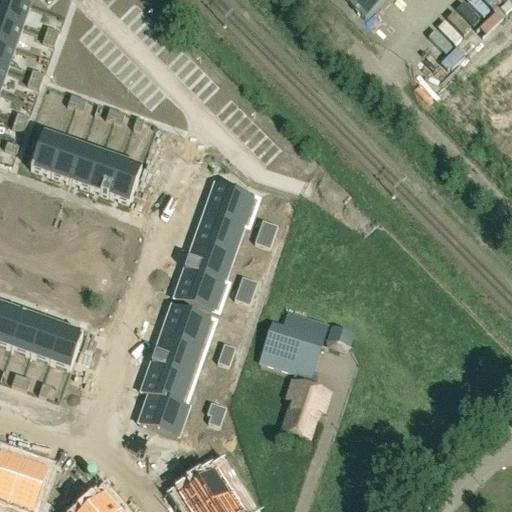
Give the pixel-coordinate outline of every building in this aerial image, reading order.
[(6,0),(0,0),(0,22),(22,31),(30,8),(6,0)] [(387,0),(342,0),(364,22),(387,0)] [(0,22),(0,46),(15,52),(22,31),(0,22)] [(0,46),(0,70),(7,74),(15,52),(0,46)] [(62,95),(59,105),(67,107),(70,98),(62,95)] [(27,96),(24,104),(33,107),(36,99),(27,96)] [(70,98),(67,107),(74,110),(77,101),(70,98)] [(24,104),(21,111),(31,115),(33,107),(24,104)] [(101,109),(97,118),(105,121),(108,112),(101,109)] [(108,112),(105,121),(113,124),(116,114),(108,112)] [(140,123),(137,132),(144,135),(148,126),(140,123)] [(34,134),(22,170),(42,177),(55,141),(34,134)] [(11,139),(9,147),(18,150),(21,142),(11,139)] [(55,141),(42,177),(61,184),(74,148),(55,141)] [(9,147),(6,154),(16,157),(18,150),(9,147)] [(74,148),(61,184),(80,191),(93,155),(74,148)] [(93,155),(80,191),(100,198),(112,162),(93,155)] [(112,162),(100,198),(120,205),(132,169),(112,162)] [(214,188),(204,217),(244,231),(255,202),(214,188)] [(121,287),(49,247),(70,209),(35,190),(15,226),(28,233),(25,238),(41,247),(32,264),(110,307),(121,287)] [(204,217),(194,245),(234,259),(244,231),(204,217)] [(274,233),(272,241),(281,244),(284,237),(274,233)] [(272,241),(269,248),(278,252),(281,244),(272,241)] [(194,245),(184,273),(224,288),(234,259),(194,245)] [(184,273),(173,303),(214,317),(224,288),(184,273)] [(254,290),(252,297),(261,301),(264,293),(254,290)] [(252,297),(249,305),(258,308),(261,301),(252,297)] [(171,309),(161,339),(201,353),(212,324),(171,309)] [(4,311),(0,323),(0,350),(11,354),(24,318),(4,311)] [(24,318),(11,354),(30,361),(43,325),(24,318)] [(43,325),(30,361),(49,367),(62,331),(43,325)] [(273,327),(261,367),(297,378),(311,383),(323,342),(273,327)] [(62,331),(49,367),(69,375),(82,339),(62,331)] [(161,339),(151,367),(191,381),(201,353),(161,339)] [(231,355),(229,363),(238,366),(241,358),(231,355)] [(229,363),(226,370),(235,373),(238,366),(229,363)] [(151,367),(141,395),(148,398),(181,410),(191,381),(151,367)] [(293,406),(285,434),(311,442),(319,416),(323,417),(329,397),(308,391),(311,383),(297,378),(294,387),(289,405),(293,406)] [(15,380),(11,390),(19,393),(22,383),(15,380)] [(22,383),(19,393),(26,395),(30,386),(22,383)] [(43,390),(38,402),(44,403),(48,392),(43,390)] [(148,398),(138,427),(178,441),(189,412),(181,410),(148,398)] [(217,414),(214,421),(224,424),(226,417),(217,414)] [(214,421),(211,429),(221,432),(224,424),(214,421)] [(0,507),(9,511),(24,467),(1,458),(0,460),(0,507)] [(202,486),(178,501),(184,511),(207,511),(231,497),(217,476),(222,473),(215,463),(195,475),(202,486)] [(24,467),(9,511),(12,511),(47,511),(50,506),(38,502),(48,475),(24,467)] [(240,511),(231,497),(207,511),(240,511)] [(78,511),(75,508),(71,511),(116,511),(104,499),(89,511),(78,511)]
